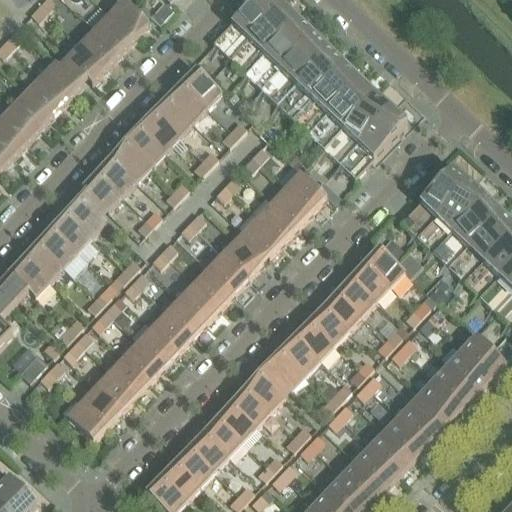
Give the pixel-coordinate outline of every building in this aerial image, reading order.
[(159,0),(170,11),(180,0),(159,0)] [(230,67),(282,12),(269,0),(262,0),(214,52),(230,67)] [(48,20),(57,11),(49,4),(40,13),(48,20)] [(150,32),(134,16),(124,7),(109,22),(135,47),(150,32)] [(246,82),(298,27),(282,12),(230,67),(246,82)] [(48,20),(40,13),(32,22),(39,29),(48,20)] [(135,47),(109,22),(95,37),(121,62),(135,47)] [(261,97),(313,42),(298,27),(246,82),(261,97)] [(121,62),(95,37),(81,52),(107,77),(121,62)] [(13,57),(21,48),(14,41),(5,50),(13,57)] [(277,112),(329,57),(313,42),(261,97),(277,112)] [(0,62),(4,66),(13,57),(5,50),(0,55),(0,62)] [(107,77),(81,52),(67,67),(88,88),(93,92),(107,77)] [(292,127),(345,72),(329,57),(277,112),(292,127)] [(68,110),(88,88),(67,67),(61,73),(56,69),(42,85),(68,110)] [(308,142),(360,87),(345,72),(292,127),(308,142)] [(222,101),(209,89),(196,76),(182,91),(208,116),(222,101)] [(68,110),(42,85),(28,99),(54,124),(68,110)] [(324,156),(376,102),(360,87),(308,142),(324,156)] [(208,116),(182,91),(167,106),(194,131),(208,116)] [(233,98),(227,104),(233,110),(239,103),(233,98)] [(54,124),(28,99),(13,114),(40,139),(54,124)] [(240,105),(234,111),(241,118),(247,112),(249,109),(243,102),(240,105)] [(339,171),(392,116),(376,102),(324,156),(339,171)] [(194,131),(167,106),(153,121),(180,146),(194,131)] [(40,139),(13,114),(0,128),(0,129),(26,154),(40,139)] [(356,187),(408,132),(392,116),(339,171),(356,187)] [(180,146),(153,121),(139,135),(165,160),(180,146)] [(26,154),(0,129),(0,157),(11,169),(26,154)] [(247,136),(240,129),(231,138),(238,145),(247,136)] [(165,160),(139,135),(125,150),(151,175),(165,160)] [(238,145),(231,138),(222,147),(230,154),(238,145)] [(151,175),(125,150),(111,165),(137,190),(151,175)] [(270,162),(262,155),(253,164),(261,171),(270,162)] [(0,180),(11,169),(0,157),(0,180)] [(210,175),(219,166),(211,159),(203,168),(210,175)] [(294,159),(286,166),(293,173),(299,167),(300,165),(294,159)] [(252,180),(261,171),(253,164),(245,173),(252,180)] [(137,190),(111,165),(97,180),(123,205),(137,190)] [(299,167),(293,173),(300,179),(306,173),(299,167)] [(202,184),(210,175),(203,168),(194,177),(202,184)] [(418,246),(470,191),(454,176),(402,231),(418,246)] [(123,205),(97,180),(83,195),(87,199),(109,220),(123,205)] [(327,205),(317,195),(301,180),(286,196),(312,220),(327,205)] [(233,201),(241,192),(234,184),(225,194),(233,201)] [(182,204),(191,195),(184,188),(175,197),(182,204)] [(434,261),(486,206),(470,191),(418,246),(434,261)] [(224,210),(233,201),(225,194),(217,203),(224,210)] [(312,220),(286,196),(272,210),(298,235),(312,220)] [(173,213),(182,204),(175,197),(166,206),(173,213)] [(103,226),(109,220),(87,199),(66,221),(92,246),(107,230),(103,226)] [(449,276),(502,221),(486,206),(434,261),(449,276)] [(298,235),(272,210),(258,225),(284,250),(298,235)] [(154,234),(163,225),(155,218),(147,227),(154,234)] [(92,246),(66,221),(52,236),(78,260),(92,246)] [(198,238),(206,229),(199,221),(190,230),(198,238)] [(465,291),(511,241),(511,230),(502,221),(449,276),(465,291)] [(284,250),(258,225),(244,240),(270,265),(284,250)] [(145,243),(154,234),(147,227),(138,236),(145,243)] [(198,238),(190,230),(181,239),(189,247),(198,238)] [(78,260),(52,236),(38,250),(64,275),(78,260)] [(249,287),(270,265),(244,240),(223,262),(249,287)] [(481,306),(511,273),(511,241),(465,291),(481,306)] [(64,275),(38,250),(24,265),(50,290),(64,275)] [(178,258),(171,251),(162,260),(169,267),(178,258)] [(405,280),(395,270),(379,255),(365,270),(391,295),(405,280)] [(161,276),(169,267),(162,260),(153,269),(161,276)] [(249,287),(223,262),(209,277),(235,302),(249,287)] [(50,290),(24,265),(10,280),(36,305),(50,290)] [(132,283),(141,274),(133,267),(124,276),(132,283)] [(391,295),(365,270),(350,285),(377,310),(391,295)] [(496,321),(511,304),(511,273),(481,306),(496,321)] [(123,292),(132,283),(124,276),(116,285),(123,292)] [(235,302),(209,277),(195,292),(221,317),(235,302)] [(0,329),(29,299),(35,305),(36,305),(10,280),(0,290),(0,329)] [(141,297),(150,288),(142,280),(134,290),(141,297)] [(377,310),(350,285),(336,300),(363,325),(377,310)] [(133,306),(141,297),(134,290),(125,299),(133,306)] [(221,317),(195,292),(181,306),(207,331),(221,317)] [(104,313),(112,304),(105,296),(96,306),(104,313)] [(363,325),(336,300),(322,314),(349,339),(363,325)] [(511,336),(511,335),(511,304),(496,321),(511,336)] [(95,322),(104,313),(96,306),(88,315),(95,322)] [(207,331),(181,306),(167,321),(193,346),(207,331)] [(422,325),(430,316),(423,309),(414,318),(422,325)] [(122,317),(114,310),(106,319),(113,326),(122,317)] [(349,339),(322,314),(308,329),(334,354),(349,339)] [(122,317),(113,326),(123,335),(131,326),(122,317)] [(436,333),(445,324),(437,317),(429,326),(436,333)] [(413,334),(422,325),(414,318),(406,327),(413,334)] [(113,326),(106,319),(97,328),(105,335),(113,326)] [(193,346),(167,321),(153,336),(179,361),(193,346)] [(75,342),(84,333),(77,326),(68,335),(75,342)] [(427,342),(436,333),(429,326),(420,335),(427,342)] [(0,355),(13,342),(0,329),(0,355)] [(334,354),(308,329),(294,344),(320,369),(334,354)] [(67,351),(75,342),(68,335),(59,344),(67,351)] [(179,361),(153,336),(139,351),(165,376),(179,361)] [(394,354),(402,345),(395,338),(386,347),(394,354)] [(85,356),(94,347),(86,340),(78,349),(85,356)] [(507,372),(492,357),(477,343),(462,359),(492,387),(507,372)] [(320,369),(294,344),(280,359),(306,384),(320,369)] [(385,363),(394,354),(386,347),(378,356),(385,363)] [(408,363),(417,354),(409,347),(400,356),(408,363)] [(76,365),(85,356),(78,349),(69,358),(76,365)] [(54,365),(61,357),(54,350),(47,358),(54,365)] [(165,376),(139,351),(125,365),(151,390),(165,376)] [(419,373),(408,363),(400,356),(392,365),(399,372),(401,370),(412,380),(419,373)] [(306,384),(280,359),(265,374),(291,400),(306,384)] [(492,387),(462,359),(448,373),(478,402),(492,387)] [(31,389),(49,370),(39,361),(21,380),(31,389)] [(151,390),(125,365),(110,380),(137,405),(151,390)] [(366,384),(374,375),(367,368),(358,377),(366,384)] [(57,385),(66,376),(58,369),(49,378),(57,385)] [(478,402),(448,373),(434,388),(464,417),(478,402)] [(271,421),(291,400),(265,374),(245,396),(271,421)] [(357,393),(366,384),(358,377),(350,386),(357,393)] [(48,394),(57,385),(49,378),(41,387),(48,394)] [(137,405),(110,380),(96,395),(122,420),(137,405)] [(373,400),(381,391),(374,383),(365,393),(373,400)] [(464,417),(434,388),(419,404),(450,432),(464,417)] [(373,400),(365,393),(357,402),(364,409),(373,400)] [(122,420),(96,395),(82,410),(108,435),(122,420)] [(271,421),(245,396),(231,410),(257,435),(271,421)] [(346,404),(339,397),(330,406),(338,413),(346,404)] [(450,432),(419,404),(399,425),(429,454),(450,432)] [(329,422),(338,413),(330,406),(321,415),(329,422)] [(108,435),(82,410),(68,425),(94,450),(108,435)] [(257,435),(231,410),(217,425),(243,450),(257,435)] [(345,429),(353,420),(346,413),(337,422),(345,429)] [(345,429),(337,422),(329,431),(336,438),(345,429)] [(243,450),(217,425),(203,440),(229,465),(243,450)] [(429,454),(399,425),(385,440),(415,468),(429,454)] [(311,441),(304,434),(295,443),(302,450),(311,441)] [(229,465),(203,440),(189,455),(215,480),(229,465)] [(415,468),(385,440),(371,455),(401,483),(415,468)] [(302,450),(295,443),(286,452),(294,459),(302,450)] [(316,459),(325,450),(318,443),(309,452),(316,459)] [(316,459),(309,452),(300,461),(308,468),(316,459)] [(215,480),(189,455),(175,470),(201,494),(215,480)] [(401,483),(371,455),(357,469),(387,498),(401,483)] [(274,480),(283,471),(275,464),(266,473),(274,480)] [(373,511),(387,498),(357,469),(343,484),(372,511),(373,511)] [(201,494),(175,470),(161,484),(187,509),(201,494)] [(288,488),(297,479),(290,472),(281,481),(288,488)] [(274,480),(266,473),(258,482),(266,489),(274,480)] [(34,511),(38,509),(11,483),(11,484),(5,478),(0,483),(0,510),(2,511),(34,511)] [(288,488),(281,481),(272,490),(280,497),(288,488)] [(184,511),(187,509),(161,484),(146,500),(159,511),(184,511)] [(372,511),(343,484),(329,499),(342,511),(372,511)] [(246,510),(255,500),(247,493),(238,502),(246,510)] [(267,496),(261,502),(269,509),(274,503),(267,496)] [(342,511),(329,499),(316,511),(342,511)] [(243,511),(246,510),(238,502),(230,511),(243,511)] [(252,511),(265,511),(269,509),(261,502),(252,511)]
